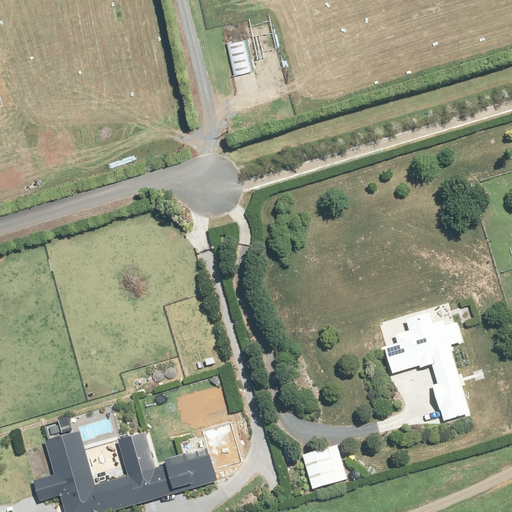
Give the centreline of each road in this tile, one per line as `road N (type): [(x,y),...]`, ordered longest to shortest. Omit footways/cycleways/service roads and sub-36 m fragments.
road 1 (unknown): [(212,206),(511,116)]
road 2 (unknown): [(205,185),(259,427)]
